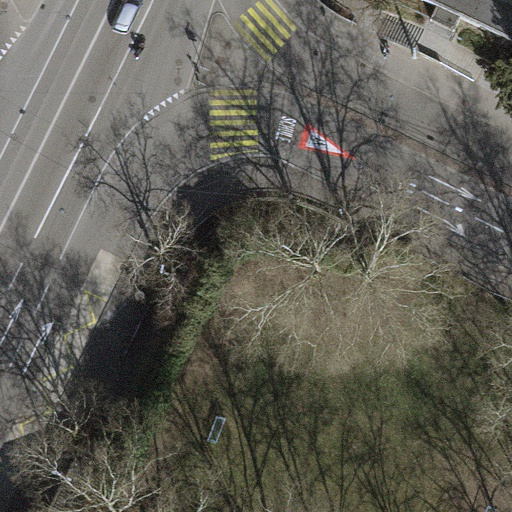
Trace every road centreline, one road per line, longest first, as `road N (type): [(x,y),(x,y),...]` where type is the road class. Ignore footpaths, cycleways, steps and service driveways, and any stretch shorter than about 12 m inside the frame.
road 1 (tertiary): [(0,356),(32,345),(107,199),(149,154),(210,125),(278,123),(511,230)]
road 2 (primary): [(0,309),(153,0)]
road 3 (tertiary): [(511,160),(315,67),(265,28),(248,0)]
road 4 (primary): [(79,0),(5,148)]
